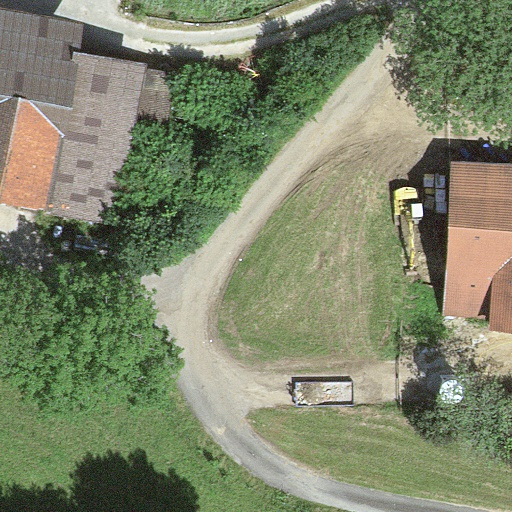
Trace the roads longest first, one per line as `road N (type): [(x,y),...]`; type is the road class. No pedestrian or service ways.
road 1 (track): [(415,0),(174,309)]
road 2 (track): [(383,511),(252,466),(222,434),(174,309)]
road 3 (track): [(356,0),(293,22),(185,40),(114,23),(74,0)]
road 4 (track): [(0,252),(174,309)]
